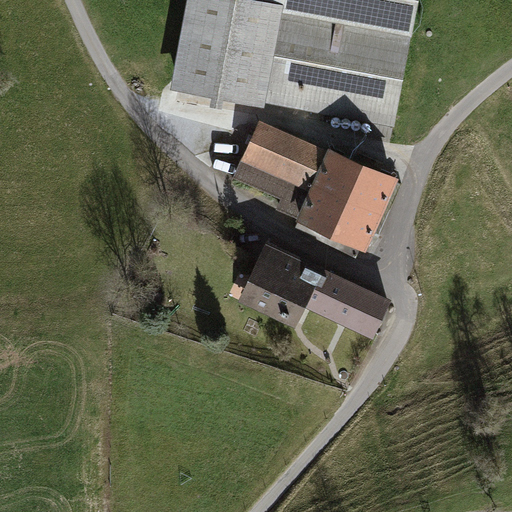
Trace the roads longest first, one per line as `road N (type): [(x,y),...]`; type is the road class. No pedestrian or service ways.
road 1 (residential): [(73,0),(113,79),(189,167),(279,230),(382,278)]
road 2 (residential): [(382,278),(408,305),(403,333),(365,391),(258,511)]
road 3 (residential): [(382,278),(436,141),(511,68)]
